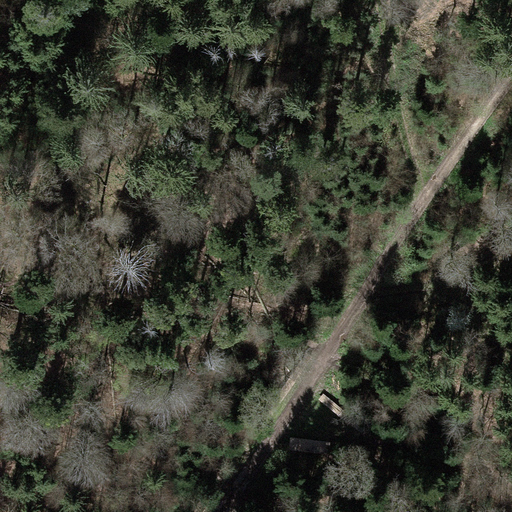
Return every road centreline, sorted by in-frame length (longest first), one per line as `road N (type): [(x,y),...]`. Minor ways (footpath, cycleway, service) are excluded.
road 1 (track): [(219,511),(327,351),(422,188),(511,79)]
road 2 (track): [(422,188),(385,0)]
